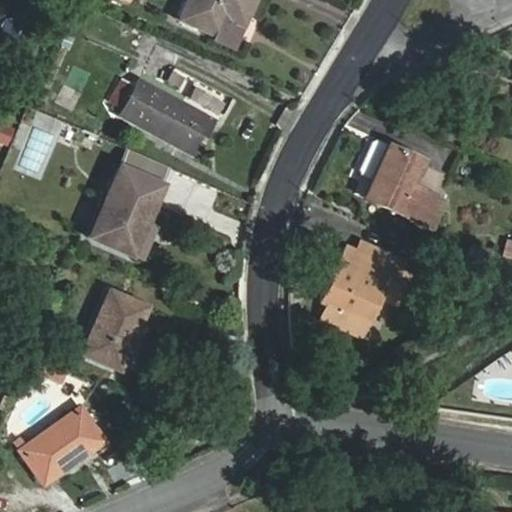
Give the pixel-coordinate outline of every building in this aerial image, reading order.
[(241,26),(252,0),(188,0),(180,20),(215,36),(223,18),(241,26)] [(121,77),(107,102),(120,109),(134,84),(121,77)] [(194,157),(214,121),(139,80),(120,116),(194,157)] [(0,143),(8,147),(16,130),(1,123),(0,123),(0,143)] [(106,142),(90,135),(84,147),(101,154),(106,142)] [(372,180),(388,145),(379,141),(374,143),(362,171),(364,176),(372,180)] [(411,186),(423,161),(388,145),(372,180),(364,198),(432,229),(445,201),(411,186)] [(160,186),(119,168),(89,238),(130,256),(160,186)] [(511,257),(511,240),(506,240),(503,256),(511,257)] [(400,271),(404,262),(361,242),(357,252),(346,248),(321,303),(366,323),(391,267),(400,271)] [(119,369),(145,308),(109,293),(83,354),(119,369)] [(30,352),(19,379),(33,385),(38,371),(44,358),(30,352)] [(38,371),(57,379),(62,366),(44,358),(38,371)] [(103,441),(80,408),(19,451),(43,484),(103,441)] [(261,490),(252,511),(293,511),(297,504),(261,490)]
